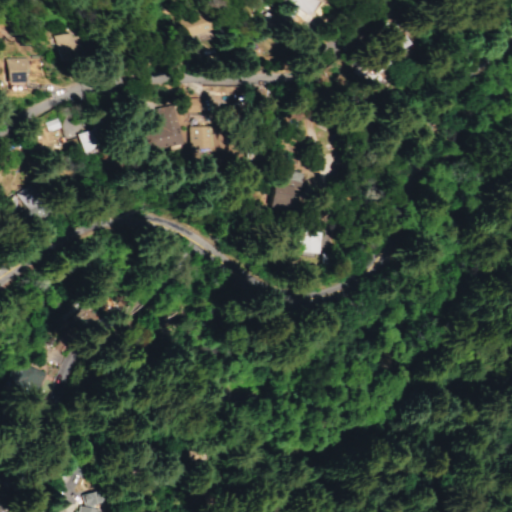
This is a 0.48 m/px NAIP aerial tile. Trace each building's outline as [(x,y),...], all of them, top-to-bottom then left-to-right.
[(287,0),(307,17),(320,2),(317,0),(287,0)] [(177,19),(183,40),(211,33),(206,12),(177,19)] [(54,35),(72,33),(75,58),(56,60),(54,35)] [(358,74),(373,88),(394,66),(380,52),(358,74)] [(3,57),(4,85),(23,85),(22,56),(3,57)] [(179,112),(197,112),(197,99),(179,98),(179,112)] [(179,144),(172,105),(154,108),(157,127),(140,130),(144,150),(179,144)] [(209,148),(208,126),(186,126),(187,149),(209,148)] [(288,212),(291,197),(294,198),(300,172),(279,168),(276,183),(269,182),(264,207),(288,212)] [(294,252),(316,253),(317,217),(296,216),(294,252)] [(83,492),(80,506),(76,505),(74,511),(98,511),(99,509),(96,508),(98,494),(83,492)]
